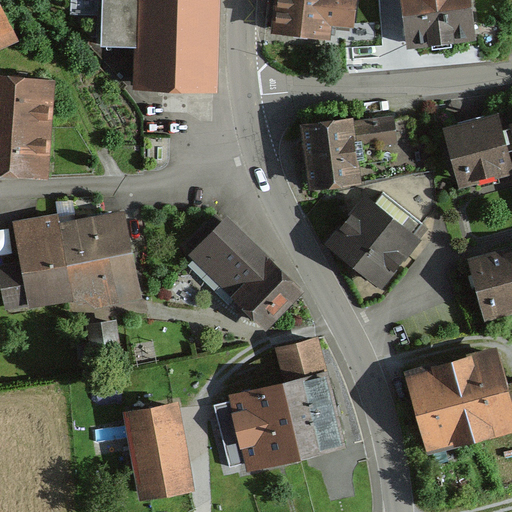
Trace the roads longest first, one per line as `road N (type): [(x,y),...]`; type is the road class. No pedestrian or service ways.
road 1 (tertiary): [(397,511),(372,391),(259,170),(242,94)]
road 2 (unclassified): [(242,94),(434,83),(511,70)]
